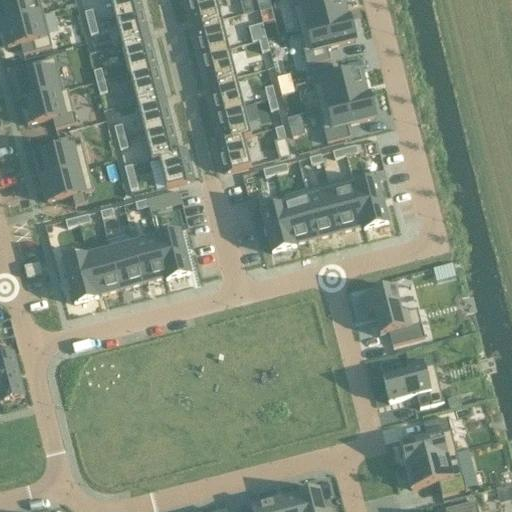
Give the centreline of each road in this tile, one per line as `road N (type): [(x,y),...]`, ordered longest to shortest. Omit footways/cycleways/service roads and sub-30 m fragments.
road 1 (residential): [(162,0),(238,296)]
road 2 (residential): [(411,254),(428,242),(430,222),(372,0)]
road 3 (residential): [(128,511),(341,456)]
road 4 (residential): [(238,296),(30,349)]
road 5 (residential): [(331,280),(371,440),(341,456)]
road 6 (residential): [(55,488),(57,465),(30,349)]
